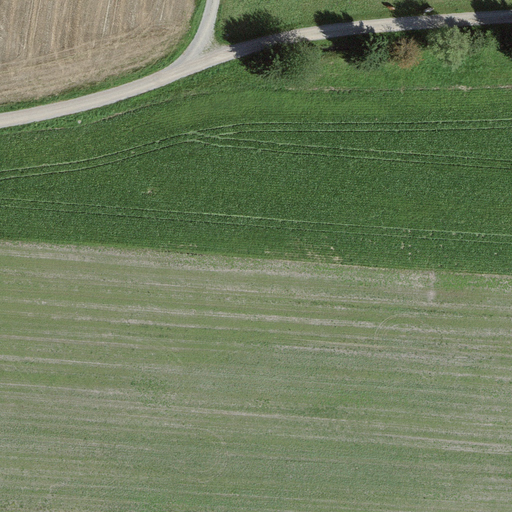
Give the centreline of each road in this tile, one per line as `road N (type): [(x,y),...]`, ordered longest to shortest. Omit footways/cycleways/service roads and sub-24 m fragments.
road 1 (track): [(511,19),(197,62),(208,0)]
road 2 (residential): [(0,125),(67,114),(197,62)]
